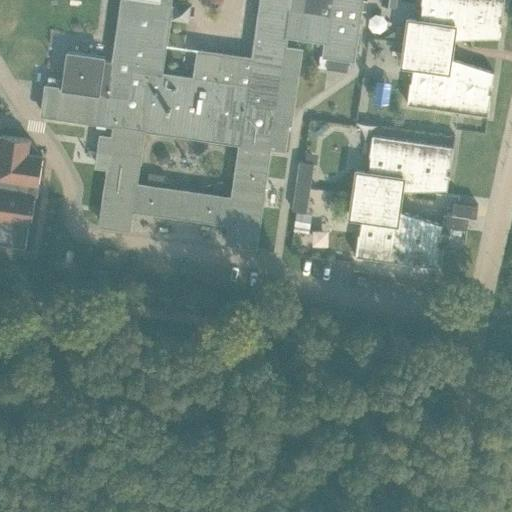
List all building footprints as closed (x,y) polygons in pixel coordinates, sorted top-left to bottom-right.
[(104,59),(104,56),(67,51),(62,88),(46,85),(43,113),(97,121),(97,124),(107,125),(107,122),(115,123),(113,136),(100,134),(96,163),(109,164),(100,223),(128,227),(131,207),(229,221),(227,241),(254,245),(269,145),(283,148),(287,121),(289,121),(300,49),(284,46),(286,33),(327,39),(325,53),(352,57),(360,0),(261,0),(253,58),(196,51),(192,78),(159,73),(168,14),(171,15),(171,17),(185,19),(188,5),(173,3),(173,5),(169,4),(169,0),(123,0),(114,60),(104,59)] [(503,0),(420,0),(420,4),(422,4),(420,17),(406,15),(399,66),(413,67),(411,81),(409,80),(406,103),(488,114),(491,92),(488,92),(489,86),(491,86),(494,70),(452,57),(455,38),(499,36),(501,21),(498,21),(499,15),(502,15),(503,0)] [(392,81),(375,79),(372,103),(388,105),(392,81)] [(0,242),(25,247),(29,223),(30,224),(35,194),(37,195),(38,185),(39,185),(43,155),(28,153),(30,139),(0,134),(0,242)] [(453,145),(372,134),(369,156),(370,156),(368,169),(354,167),(347,218),(361,220),(359,233),(358,232),(355,255),(435,266),(439,244),(437,244),(437,238),(440,238),(442,223),(401,210),(403,190),(447,189),(449,173),(447,173),(448,167),(450,167),(453,145)] [(444,211),(442,223),(466,226),(467,215),(473,215),(475,204),(451,200),(450,212),(444,211)]
